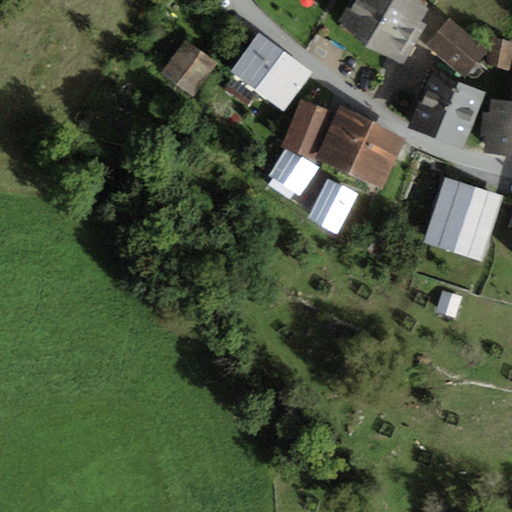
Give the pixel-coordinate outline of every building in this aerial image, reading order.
[(417,0),(347,0),(336,17),(359,44),(404,60),(432,14),(417,0)] [(488,54),(449,22),(425,49),(442,62),(455,63),(469,76),(488,54)] [(316,78),(260,38),(233,76),(289,116),(316,78)] [(511,62),(511,44),(492,40),(486,65),(510,71),(511,62)] [(188,43),(162,74),(191,98),(218,66),(188,43)] [(485,99),(431,77),(410,128),(464,150),(485,99)] [(332,116),(304,103),(283,150),(311,163),(332,116)] [(511,107),(492,104),(485,156),(511,159),(511,107)] [(406,144),(342,112),(317,163),(381,194),(406,144)] [(288,156),(270,180),(296,198),(313,175),(288,156)] [(500,200),(446,181),(423,245),(477,264),(500,200)] [(358,198),(329,182),(307,220),(336,237),(358,198)] [(462,299),(442,292),(435,311),(455,318),(462,299)]
